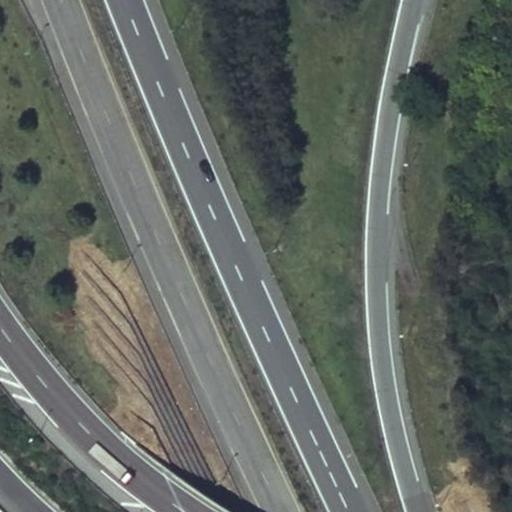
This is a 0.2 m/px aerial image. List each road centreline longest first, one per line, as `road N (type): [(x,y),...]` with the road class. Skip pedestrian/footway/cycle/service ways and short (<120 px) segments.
road 1 (motorway): [(348,511),(177,134),(127,0)]
road 2 (motorway): [(61,0),(207,372),(273,511)]
road 3 (motorway): [(417,511),(385,374),(378,292),(381,184),(418,0)]
road 4 (motorway): [(0,329),(84,430),(180,511)]
